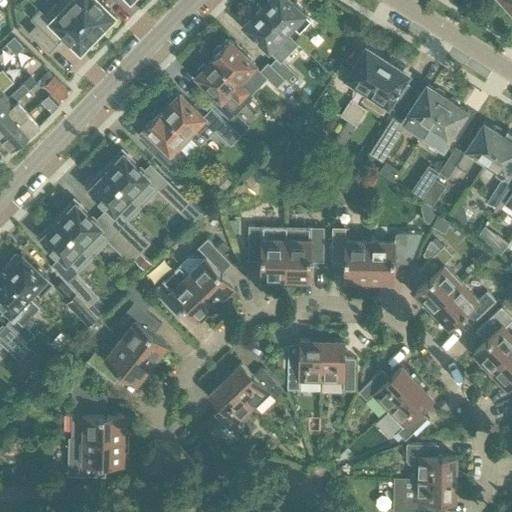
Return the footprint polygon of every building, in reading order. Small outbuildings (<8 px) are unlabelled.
[(36,22),(28,31),(40,43),(48,51),(56,42),(64,34),(78,48),(87,38),(90,41),(98,32),(64,0),(58,0),(45,14),(39,8),(30,17),(36,22)] [(100,0),(64,0),(98,32),(106,24),(103,22),(113,12),(100,0)] [(266,0),(261,6),(286,30),(292,24),(299,30),(311,19),(291,0),(266,0)] [(503,0),(511,9),(511,0),(497,0),(500,2),(501,0),(503,0)] [(244,23),(269,48),(275,54),(286,43),(280,36),(286,30),(261,6),(253,14),(249,13),(244,18),(245,22),(244,23)] [(316,44),(302,32),(296,39),(309,51),(316,44)] [(216,46),(212,50),(212,55),(213,56),(214,57),(238,80),(251,93),(267,75),(263,71),(258,67),(229,38),(221,46),(216,46)] [(366,47),(347,77),(354,82),(358,84),(355,89),(365,95),(388,59),(380,55),(379,52),(372,47),(371,48),(369,48),(366,47)] [(285,78),(291,84),(299,76),(278,56),(270,64),(285,78)] [(197,74),(197,75),(218,95),(216,97),(219,99),(212,106),(234,128),(240,134),(249,125),(236,112),(252,94),(251,93),(238,80),(214,57),(208,63),(203,63),(197,69),(197,74)] [(365,95),(363,99),(383,112),(388,104),(409,72),(406,70),(405,68),(405,67),(398,63),(395,64),(388,59),(365,95)] [(270,64),(263,71),(267,75),(278,86),(285,78),(270,64)] [(3,90),(14,80),(10,75),(3,68),(0,70),(0,92),(3,89),(3,90)] [(48,70),(40,78),(46,84),(45,85),(51,92),(52,93),(62,83),(57,79),(54,76),(48,70)] [(26,92),(36,83),(30,76),(23,82),(24,83),(20,86),(9,96),(3,90),(3,89),(0,92),(0,115),(18,100),(26,92)] [(60,99),(68,90),(62,83),(52,93),(60,99)] [(395,113),(370,151),(382,159),(405,123),(423,134),(446,99),(445,98),(444,94),(438,90),(434,90),(428,86),(405,119),(395,113)] [(163,110),(186,133),(190,138),(191,137),(199,145),(207,137),(213,132),(215,129),(224,138),(234,128),(212,106),(204,115),(180,92),(179,93),(179,94),(174,93),(169,99),(169,104),(163,110)] [(446,99),(423,134),(443,147),(466,112),(459,107),(458,103),(452,99),(448,100),(446,99)] [(0,137),(25,115),(29,112),(18,100),(0,115),(0,137)] [(349,120),(358,105),(351,100),(341,115),(349,120)] [(358,105),(349,120),(356,124),(365,110),(358,105)] [(165,162),(160,167),(175,181),(180,176),(172,168),(186,153),(181,147),(190,138),(186,133),(161,108),(161,109),(156,109),(150,114),(151,119),(145,125),(151,131),(144,137),(152,144),(149,147),(165,162)] [(0,137),(11,150),(19,143),(36,128),(40,125),(29,112),(25,115),(0,137)] [(349,120),(343,130),(349,134),(356,124),(349,120)] [(456,145),(439,171),(448,176),(456,164),(467,171),(477,155),(486,161),(504,134),(503,133),(502,129),(496,125),(494,126),(492,126),(484,121),(475,136),(467,148),(465,151),(456,145)] [(504,134),(486,161),(505,173),(511,164),(511,162),(511,135),(508,133),(505,134),(504,134)] [(120,150),(105,166),(143,204),(144,204),(140,200),(153,187),(154,186),(154,185),(158,188),(167,178),(151,162),(144,170),(140,166),(141,166),(137,162),(135,160),(134,161),(124,151),(123,153),(120,150)] [(283,153),(271,154),(271,167),(284,167),(283,153)] [(143,205),(143,204),(104,166),(89,182),(92,185),(90,187),(99,196),(99,197),(105,202),(115,212),(118,209),(125,215),(139,201),(143,205)] [(411,190),(421,197),(437,173),(426,167),(411,190)] [(496,208),(502,199),(501,198),(511,181),(511,180),(503,176),(487,201),(496,208)] [(433,205),(446,185),(435,177),(422,197),(433,205)] [(180,211),(190,201),(189,200),(172,183),(171,183),(167,178),(158,188),(180,211)] [(189,200),(190,201),(204,215),(212,207),(197,192),(190,200),(189,200)] [(56,216),(95,254),(96,253),(92,249),(106,235),(99,228),(102,225),(92,216),(92,215),(86,210),(76,200),(74,202),(72,200),(56,216)] [(432,225),(445,232),(450,221),(438,215),(432,225)] [(95,254),(56,216),(41,232),(43,234),(41,236),(51,246),(57,252),(57,251),(67,261),(70,258),(77,265),(91,250),(95,254)] [(141,250),(150,241),(128,219),(119,229),(141,250)] [(285,278),(286,236),(286,225),(249,224),(248,259),(261,260),(261,277),(285,278)] [(324,261),(324,226),(311,225),(286,225),(286,236),(285,278),(310,278),(311,261),(324,261)] [(369,279),(370,238),(346,238),(346,226),(333,226),(332,261),(345,261),(344,279),(369,279)] [(370,238),(369,279),(394,280),(395,262),(411,262),(424,228),(395,227),(394,239),(370,238)] [(130,261),(141,250),(119,229),(108,239),(130,261)] [(495,234),(487,245),(499,253),(507,242),(495,234)] [(216,247),(208,238),(198,247),(206,255),(203,257),(187,257),(180,263),(217,301),(234,284),(222,272),(232,263),(222,253),(229,247),(223,241),(216,247)] [(440,248),(432,240),(430,240),(423,253),(429,259),(419,269),(428,278),(415,291),(432,309),(462,280),(445,263),(453,255),(444,245),(440,248)] [(140,252),(134,259),(145,269),(151,263),(140,252)] [(10,264),(3,271),(28,296),(35,289),(41,295),(53,283),(46,276),(46,277),(21,253),(20,254),(15,254),(9,260),(10,264)] [(199,319),(217,301),(180,263),(163,281),(153,290),(177,315),(186,306),(199,319)] [(7,323),(6,323),(9,326),(26,343),(34,335),(22,324),(29,316),(24,311),(33,302),(28,296),(3,271),(2,272),(0,271),(0,302),(13,316),(7,323)] [(77,272),(67,282),(89,306),(99,296),(77,272)] [(89,324),(96,317),(98,316),(89,306),(67,282),(63,279),(56,286),(69,300),(67,301),(89,324)] [(462,280),(432,309),(450,326),(462,314),(471,324),(496,300),(487,290),(479,298),(462,280)] [(120,337),(152,363),(167,344),(154,333),(162,323),(135,301),(126,311),(135,319),(120,337)] [(490,369),(511,347),(511,332),(503,323),(511,315),(502,305),(477,329),(486,339),(473,351),(490,369)] [(27,361),(36,351),(26,343),(9,326),(6,323),(4,325),(2,323),(0,325),(0,340),(3,344),(20,359),(23,356),(27,361)] [(152,363),(120,337),(104,356),(96,349),(79,369),(102,387),(110,378),(115,382),(123,372),(136,383),(152,363)] [(321,380),(322,339),(300,338),(300,357),(288,356),(288,388),(299,388),(299,380),(321,380)] [(322,339),(321,380),(343,380),(343,388),(355,389),(356,358),(344,357),(345,339),(322,339)] [(511,347),(490,369),(507,387),(511,382),(511,347)] [(225,377),(254,406),(269,391),(275,397),(284,389),(262,367),(254,374),(241,361),(225,377)] [(388,410),(418,381),(402,364),(389,377),(381,369),(359,391),(367,399),(372,393),(388,410)] [(238,421),(254,406),(225,377),(209,392),(222,405),(214,413),(235,436),(244,428),(238,421)] [(71,436),(124,437),(124,412),(107,412),(107,394),(72,381),(72,398),(72,411),(71,436)] [(418,381),(388,410),(403,425),(397,431),(405,439),(428,417),(420,409),(433,397),(418,381)] [(205,424),(198,431),(205,438),(212,432),(205,424)] [(123,462),(124,437),(71,436),(71,461),(71,474),(106,475),(106,462),(123,462)] [(414,477),(456,478),(456,455),(438,455),(438,444),(407,443),(407,454),(414,455),(414,477)] [(394,476),(394,510),(437,511),(437,500),(456,500),(456,478),(414,477),(394,476)]
